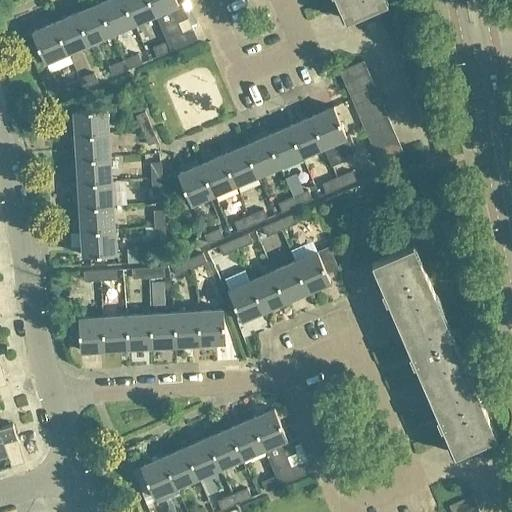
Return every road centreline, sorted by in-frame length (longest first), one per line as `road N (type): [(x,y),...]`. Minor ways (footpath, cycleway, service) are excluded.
road 1 (residential): [(75,469),(34,331),(0,154)]
road 2 (tertiary): [(470,50),(511,256)]
road 3 (tertiary): [(511,187),(482,46)]
